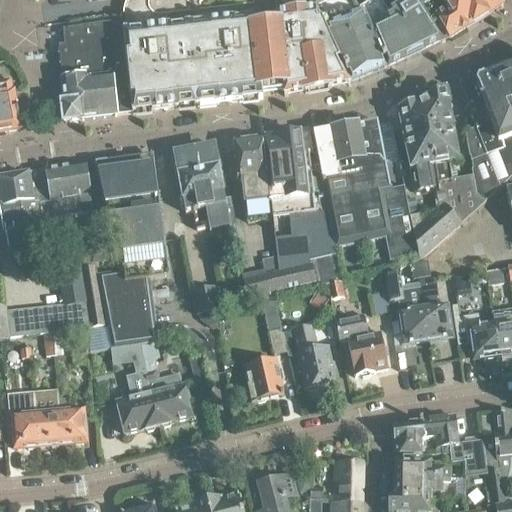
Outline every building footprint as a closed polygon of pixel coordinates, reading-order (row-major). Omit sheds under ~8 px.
[(318,11),(313,3),(319,0),(275,0),(277,16),(265,17),(253,18),(209,23),(167,28),(128,32),(136,115),(177,111),(219,106),(242,104),(242,103),(263,101),(274,99),(305,95),(305,96),(332,91),(331,90),(353,87),(318,11)] [(319,0),(313,3),(318,11),(353,87),(377,77),(377,76),(394,69),(443,45),(431,27),(420,8),(417,3),(416,4),(414,0),(412,0),(389,15),(379,0),(377,0),(375,2),(373,0),(356,0),(356,1),(355,0),(319,0)] [(501,7),(496,0),(431,0),(427,3),(420,8),(431,27),(439,22),(450,40),(501,7)] [(65,46),(58,47),(64,105),(62,106),(64,123),(68,126),(82,125),(83,123),(119,119),(119,117),(136,115),(128,32),(123,33),(122,26),(63,32),(65,46)] [(470,112),(511,93),(511,65),(459,86),(470,112)] [(0,135),(16,133),(20,126),(17,110),(14,93),(13,93),(11,82),(0,83),(0,135)] [(437,214),(410,219),(419,258),(421,264),(463,227),(463,226),(486,205),(476,198),(474,187),(473,178),(458,181),(456,164),(461,163),(447,92),(422,103),(435,169),(435,168),(437,179),(440,195),(434,196),(437,214)] [(511,93),(470,112),(472,118),(470,118),(476,132),(479,131),(478,129),(491,123),(492,126),(505,120),(506,117),(511,114),(511,93)] [(410,174),(410,173),(415,195),(420,194),(421,198),(434,196),(440,195),(437,179),(435,168),(435,169),(422,103),(398,114),(410,174)] [(505,120),(492,126),(498,144),(500,144),(511,139),(511,114),(506,117),(505,120)] [(479,138),(467,143),(470,159),(471,159),(473,171),(472,172),(473,178),(474,187),(496,179),(488,158),(503,151),(500,144),(498,144),(492,126),(491,123),(478,129),(479,131),(476,132),(479,138)] [(377,124),(346,130),(368,245),(386,241),(388,241),(379,195),(391,193),(377,124)] [(321,169),(320,169),(340,276),(342,275),(338,251),(368,245),(346,130),(314,137),(321,169)] [(278,259),(263,262),(272,303),(300,296),(318,292),(318,291),(318,290),(328,288),(343,285),(344,284),(342,275),(340,276),(320,169),(310,171),(308,155),(313,154),(310,139),(309,132),(300,133),(301,138),(299,138),(299,137),(264,141),(270,200),(272,223),(272,227),(274,226),(278,259)] [(507,184),(507,186),(511,182),(511,139),(500,144),(503,151),(488,158),(496,179),(474,187),(476,198),(486,204),(507,184)] [(241,145),(234,146),(238,180),(240,179),(243,205),(244,205),(247,226),(272,223),(270,200),(264,141),(241,144),(241,145)] [(214,150),(194,154),(208,232),(209,232),(210,235),(236,231),(232,212),(226,213),(214,150)] [(196,234),(208,232),(194,154),(174,157),(182,198),(179,200),(181,213),(184,212),(184,216),(192,214),(196,234)] [(87,333),(90,356),(141,349),(157,347),(157,345),(159,345),(151,282),(169,280),(163,236),(166,236),(155,157),(96,165),(111,243),(118,242),(120,253),(116,253),(118,275),(98,277),(103,306),(108,331),(87,333)] [(36,177),(43,225),(92,217),(84,169),(36,177)] [(47,248),(43,225),(36,177),(0,182),(0,209),(4,236),(6,235),(8,250),(28,246),(29,251),(47,248)] [(391,193),(379,195),(388,241),(386,241),(390,263),(419,258),(410,219),(405,191),(391,193)] [(415,200),(407,202),(409,210),(416,209),(415,200)] [(418,217),(416,209),(409,210),(410,218),(418,217)] [(71,279),(82,276),(82,272),(95,269),(92,253),(68,257),(71,279)] [(429,264),(412,267),(414,282),(431,280),(429,264)] [(27,284),(50,280),(47,266),(25,269),(27,284)] [(76,306),(79,333),(80,333),(87,332),(92,332),(106,329),(103,306),(98,277),(97,277),(95,269),(82,272),(82,276),(87,305),(76,306)] [(249,308),(272,302),(265,272),(242,277),(249,308)] [(400,315),(398,315),(403,348),(428,344),(421,290),(420,290),(420,291),(403,293),(399,272),(384,275),(389,305),(398,304),(400,315)] [(504,287),(502,273),(486,276),(488,289),(504,287)] [(472,296),(469,277),(454,279),(457,299),(472,296)] [(420,284),(421,290),(428,344),(453,340),(448,307),(440,308),(436,281),(420,284)] [(346,301),(343,285),(328,288),(330,304),(346,301)] [(196,318),(199,318),(216,314),(222,313),(227,312),(222,289),(218,290),(217,289),(191,294),(196,318)] [(263,307),(265,316),(278,313),(276,304),(263,307)] [(76,306),(65,307),(68,334),(76,333),(79,333),(76,306)] [(53,308),(56,336),(68,334),(65,307),(53,308)] [(459,348),(471,346),(474,364),(498,360),(493,326),(481,328),(479,316),(460,319),(459,307),(452,308),(455,323),(459,348)] [(53,308),(42,309),(45,337),(54,336),(56,336),(53,308)] [(0,341),(11,340),(8,313),(7,309),(0,309),(0,341)] [(30,311),(33,338),(43,337),(45,337),(42,309),(30,311)] [(19,312),(22,339),(33,338),(30,311),(19,312)] [(511,311),(491,315),(493,326),(498,360),(511,357),(511,311)] [(8,313),(11,340),(22,339),(19,312),(8,313)] [(213,333),(219,331),(216,314),(199,318),(200,323),(213,333)] [(388,373),(380,337),(369,339),(365,317),(335,324),(340,345),(346,344),(354,380),(360,379),(363,381),(370,380),(371,377),(388,373)] [(313,329),(283,336),(288,356),(289,360),(296,358),(305,394),(336,387),(328,351),(319,353),(313,329)] [(288,356),(286,347),(282,331),(268,334),(274,359),(288,356)] [(79,333),(76,333),(78,364),(89,364),(87,333),(87,332),(80,333),(79,333)] [(55,351),(54,351),(55,359),(63,359),(62,350),(69,350),(68,334),(56,336),(54,336),(55,351)] [(44,351),(46,351),(54,351),(55,351),(54,336),(45,337),(43,337),(44,351)] [(141,349),(147,375),(146,375),(151,394),(159,429),(162,429),(165,431),(171,429),(173,426),(193,421),(184,386),(183,386),(180,375),(159,380),(155,363),(160,362),(157,347),(141,349)] [(32,361),(31,351),(20,352),(21,362),(32,361)] [(103,373),(106,365),(101,359),(93,360),(90,368),(95,374),(103,373)] [(274,362),(243,370),(252,407),(283,399),(274,362)] [(160,432),(159,429),(146,375),(129,379),(134,400),(116,405),(126,441),(160,432)] [(213,402),(208,384),(197,386),(202,405),(213,402)] [(58,393),(33,395),(38,451),(63,449),(59,402),(58,393)] [(9,418),(11,418),(14,453),(38,451),(33,395),(7,397),(9,418)] [(71,401),(59,402),(63,449),(87,447),(84,413),(73,414),(71,401)] [(492,506),(492,508),(496,508),(495,507),(507,505),(505,491),(510,478),(511,471),(511,463),(511,422),(511,413),(493,415),(495,434),(493,434),(494,443),(483,444),(487,473),(488,477),(490,494),(492,506)] [(422,458),(422,457),(426,457),(426,449),(421,449),(421,445),(437,450),(434,457),(442,457),(443,458),(450,457),(451,466),(465,464),(466,480),(488,477),(487,473),(483,444),(458,446),(455,419),(405,426),(401,427),(397,431),(396,432),(395,457),(422,458)] [(396,462),(396,480),(404,481),(404,479),(417,479),(417,483),(429,484),(430,481),(442,482),(442,485),(451,486),(452,482),(461,482),(462,471),(442,470),(430,470),(430,462),(396,462)] [(335,503),(335,505),(361,505),(362,466),(335,465),(335,503)] [(290,511),(288,503),(298,500),(293,477),(276,481),(275,478),(260,481),(261,485),(258,486),(264,511),(290,511)] [(306,478),(296,480),(300,496),(310,494),(306,478)] [(404,481),(396,480),(396,497),(396,499),(429,500),(429,492),(443,492),(442,485),(442,482),(430,481),(429,484),(417,483),(417,479),(404,479),(404,481)] [(323,501),(323,492),(311,492),(311,502),(323,501)] [(242,511),(238,495),(207,504),(209,511),(242,511)] [(440,511),(440,500),(429,501),(429,500),(396,499),(396,497),(393,497),(393,499),(390,498),(389,511),(440,511)]
